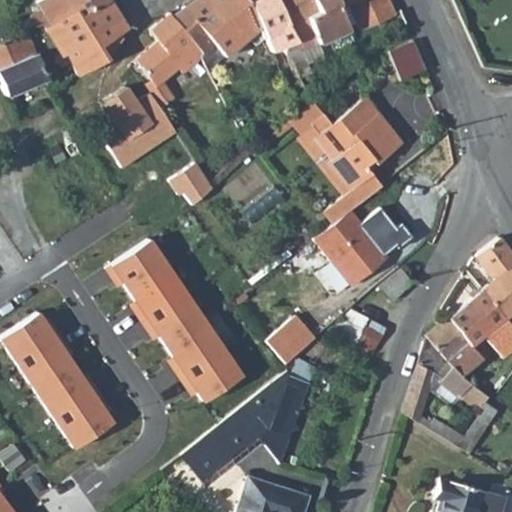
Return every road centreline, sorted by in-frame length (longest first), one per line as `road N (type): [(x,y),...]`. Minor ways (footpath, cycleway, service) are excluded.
road 1 (residential): [(352,511),(409,333),(495,166)]
road 2 (residential): [(67,511),(74,498),(151,441),(154,423),(151,402),(49,257)]
road 3 (residential): [(422,0),(495,166)]
